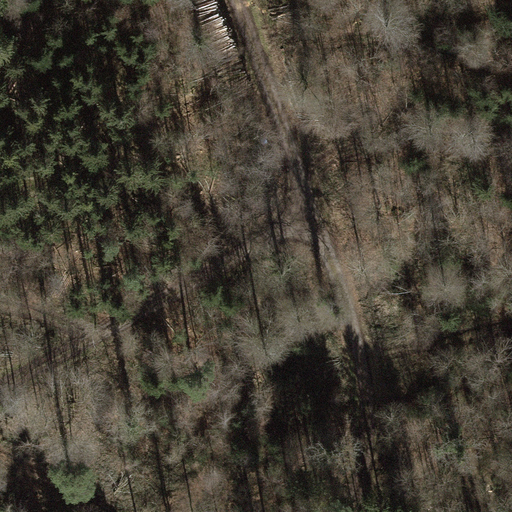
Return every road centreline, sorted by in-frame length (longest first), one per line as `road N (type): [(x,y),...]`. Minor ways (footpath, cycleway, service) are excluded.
road 1 (track): [(352,511),(372,430),(363,349),(242,0)]
road 2 (track): [(321,214),(0,388)]
